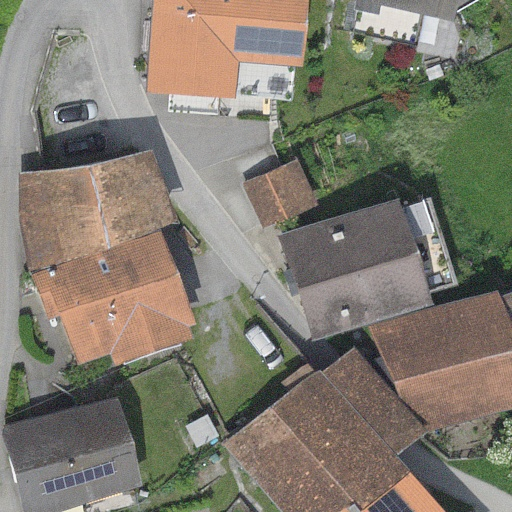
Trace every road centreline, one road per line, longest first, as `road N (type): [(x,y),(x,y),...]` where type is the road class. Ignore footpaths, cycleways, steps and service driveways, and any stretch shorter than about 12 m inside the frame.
road 1 (residential): [(88,0),(158,153),(259,282),(402,450),(508,511)]
road 2 (residential): [(0,382),(2,165),(22,53),(43,10),(57,0)]
